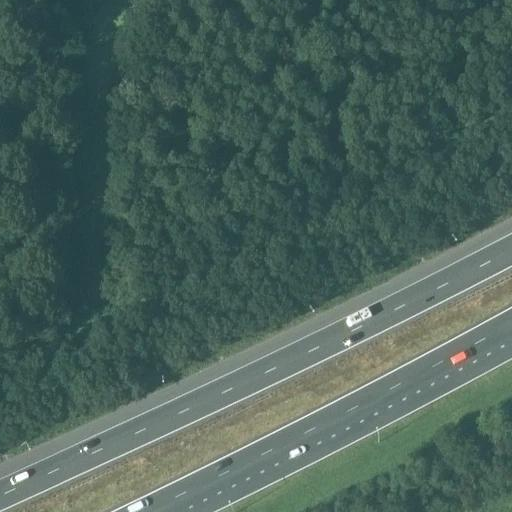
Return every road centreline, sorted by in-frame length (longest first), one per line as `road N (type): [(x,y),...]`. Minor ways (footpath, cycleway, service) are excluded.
road 1 (motorway): [(511,248),(0,496)]
road 2 (motorway): [(226,477),(511,329)]
